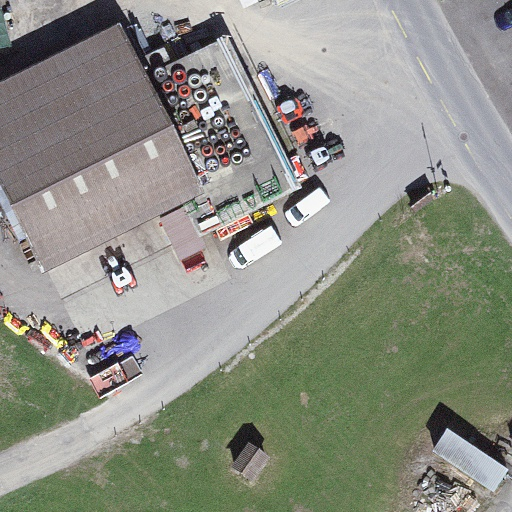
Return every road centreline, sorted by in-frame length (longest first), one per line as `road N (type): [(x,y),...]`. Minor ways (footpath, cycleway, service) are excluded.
road 1 (residential): [(480,128),(137,402),(0,458)]
road 2 (tertiary): [(411,0),(480,128)]
